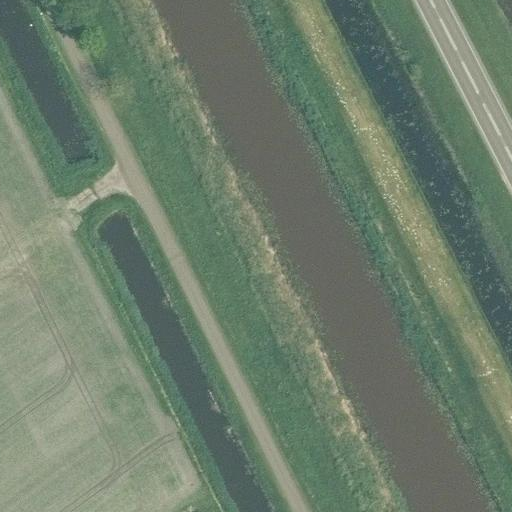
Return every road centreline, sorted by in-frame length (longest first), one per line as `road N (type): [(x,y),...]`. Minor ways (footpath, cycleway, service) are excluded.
road 1 (unclassified): [(304,511),(51,0)]
road 2 (trunk): [(511,133),(442,0)]
